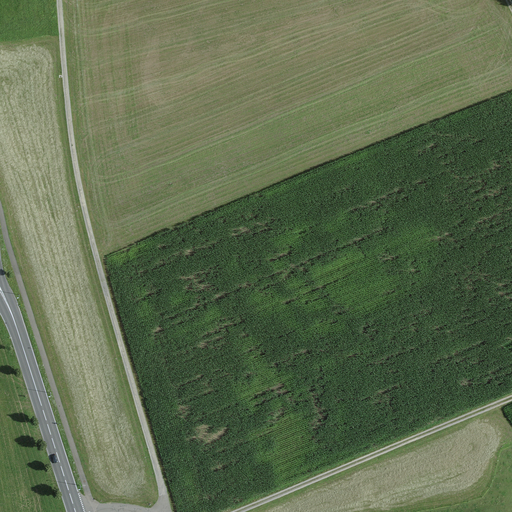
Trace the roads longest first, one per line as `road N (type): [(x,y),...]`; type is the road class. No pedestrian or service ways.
road 1 (track): [(160,511),(72,158),(59,0)]
road 2 (track): [(237,511),(511,398)]
road 3 (primary): [(74,511),(12,315)]
